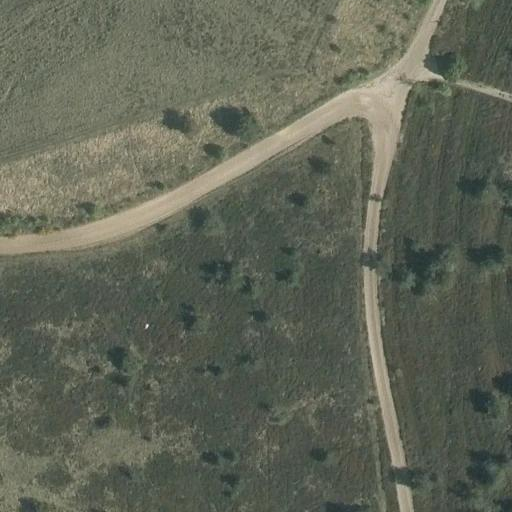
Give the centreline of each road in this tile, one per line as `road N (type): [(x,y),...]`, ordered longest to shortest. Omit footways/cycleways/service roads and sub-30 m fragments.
road 1 (track): [(407,511),(372,323),(373,228),(398,107),(439,0)]
road 2 (track): [(0,242),(87,238),(140,221),(411,74)]
